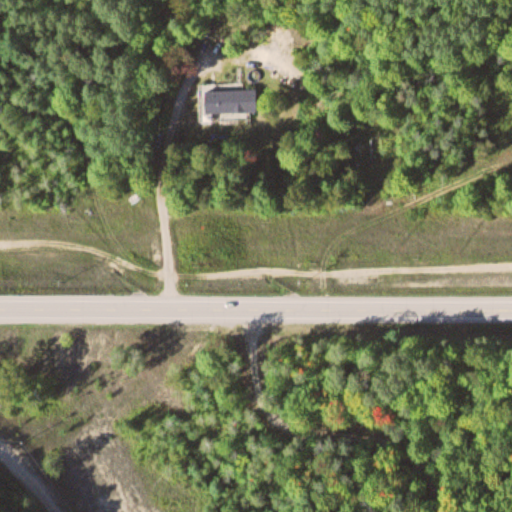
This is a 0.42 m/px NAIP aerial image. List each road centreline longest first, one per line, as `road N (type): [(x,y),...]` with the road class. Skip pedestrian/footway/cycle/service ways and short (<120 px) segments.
road 1 (track): [(0,247),(70,249),(169,273),(511,267)]
road 2 (tertiary): [(0,315),(511,314)]
